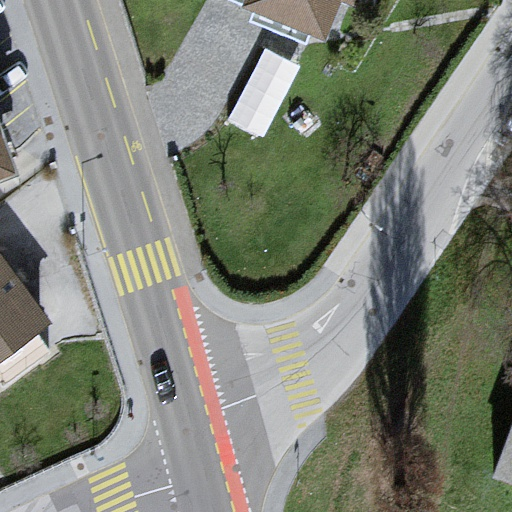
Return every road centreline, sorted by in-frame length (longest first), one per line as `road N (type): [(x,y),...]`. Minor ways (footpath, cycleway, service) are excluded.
road 1 (residential): [(186,419),(295,370),(331,339),(511,71)]
road 2 (residential): [(61,0),(186,419)]
